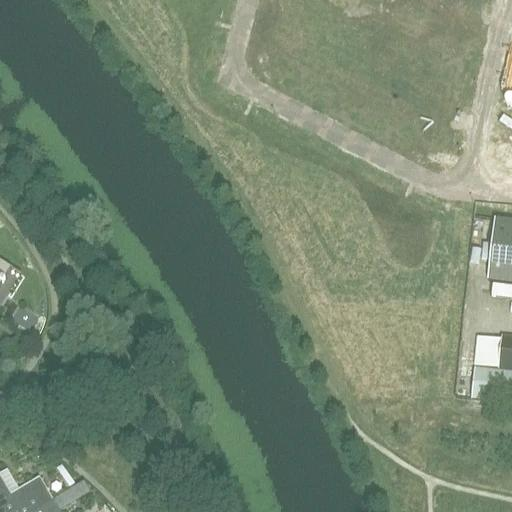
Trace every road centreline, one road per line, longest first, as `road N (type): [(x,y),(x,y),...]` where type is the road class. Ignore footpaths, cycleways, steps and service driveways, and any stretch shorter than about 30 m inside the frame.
road 1 (residential): [(246,0),(229,75),(447,192),(466,192)]
road 2 (residential): [(511,0),(466,192)]
